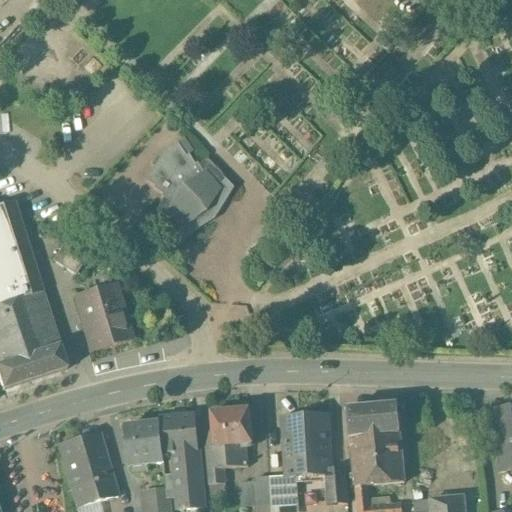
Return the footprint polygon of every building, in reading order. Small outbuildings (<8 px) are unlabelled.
[(194,166),(188,157),(185,158),(177,146),(163,154),(145,182),(154,188),(153,190),(162,196),(161,198),(171,205),(167,211),(185,229),(208,214),(222,191),(205,174),(202,175),(196,165),(194,166)] [(43,295),(16,209),(15,209),(14,204),(0,208),(0,384),(2,392),(66,371),(42,295),(43,295)] [(89,254),(67,240),(53,262),(76,276),(89,254)] [(116,288),(75,300),(91,353),(131,341),(116,288)] [(397,408),(372,410),(379,487),(404,484),(397,408)] [(348,412),(355,489),(368,488),(379,487),(372,410),(348,412)] [(511,411),(492,414),(499,474),(511,472),(511,411)] [(248,412),(211,415),(215,449),(205,450),(207,473),(224,471),(248,469),(246,447),(252,446),(248,412)] [(195,417),(159,420),(160,426),(163,457),(173,456),(175,477),(177,500),(177,511),(184,511),(204,510),(199,453),(198,453),(195,417)] [(327,417),(283,420),(286,479),(287,480),(296,479),(325,477),(331,477),(330,473),(327,417)] [(160,426),(125,429),(128,466),(131,465),(132,472),(135,475),(139,474),(139,472),(146,471),(146,472),(147,471),(147,467),(163,465),(163,457),(160,426)] [(100,436),(58,448),(76,510),(100,504),(118,499),(100,436)] [(224,471),(207,473),(208,488),(226,486),(224,471)] [(345,472),(330,473),(331,477),(325,477),(327,505),(348,504),(345,472)] [(175,477),(165,478),(166,492),(167,501),(171,500),(171,501),(177,500),(175,477)] [(286,479),(269,480),(271,506),(271,509),(298,507),(296,479),(287,480),(286,479)] [(269,480),(255,482),(255,486),(257,508),(271,506),(269,480)] [(255,486),(240,487),(241,509),(257,508),(255,486)] [(355,489),(356,511),(401,511),(401,505),(370,508),(368,488),(355,489)] [(163,501),(144,504),(145,511),(171,511),(171,501),(171,500),(167,501),(166,492),(162,493),(163,501)] [(430,502),(430,504),(431,511),(465,511),(464,499),(430,502)]
